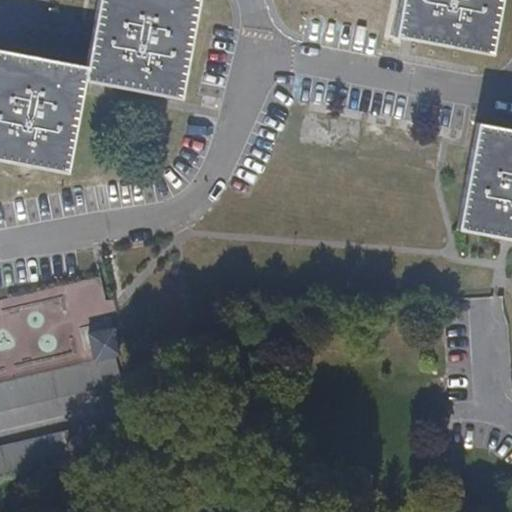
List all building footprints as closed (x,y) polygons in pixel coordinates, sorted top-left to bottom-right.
[(97,0),(85,66),(84,81),(179,100),(198,0),(97,0)] [(400,0),(393,37),(490,55),(500,0),(400,0)] [(0,161),(66,173),(84,81),(85,66),(0,50),(0,161)] [(456,231),(511,240),(511,129),(476,123),(456,231)] [(0,383),(115,357),(119,356),(113,331),(106,301),(101,276),(0,299),(0,383)] [(0,412),(122,384),(121,382),(115,357),(0,383),(0,412)] [(0,477),(136,446),(130,418),(0,448),(0,477)]
